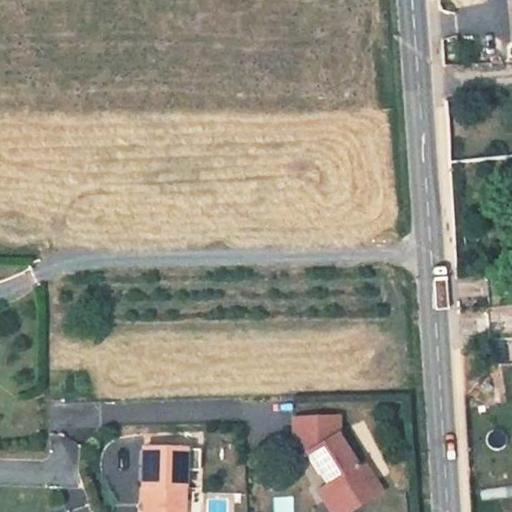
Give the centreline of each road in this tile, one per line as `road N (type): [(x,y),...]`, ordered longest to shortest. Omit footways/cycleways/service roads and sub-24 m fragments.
road 1 (secondary): [(417,0),(449,511)]
road 2 (residential): [(267,411),(59,412),(57,478),(0,474)]
